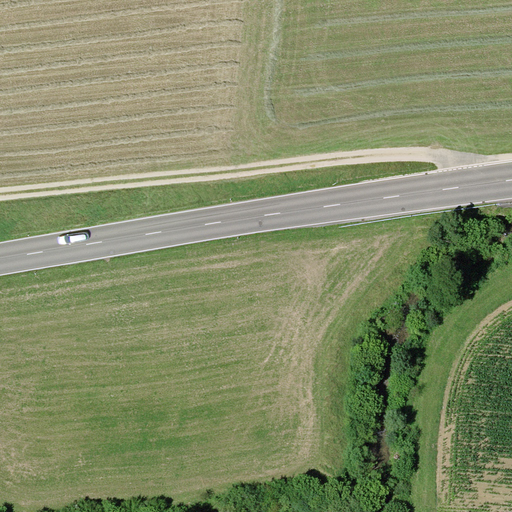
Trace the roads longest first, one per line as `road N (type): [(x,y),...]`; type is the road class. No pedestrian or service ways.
road 1 (secondary): [(511,179),(0,259)]
road 2 (track): [(476,183),(450,164),(423,158),(0,196)]
